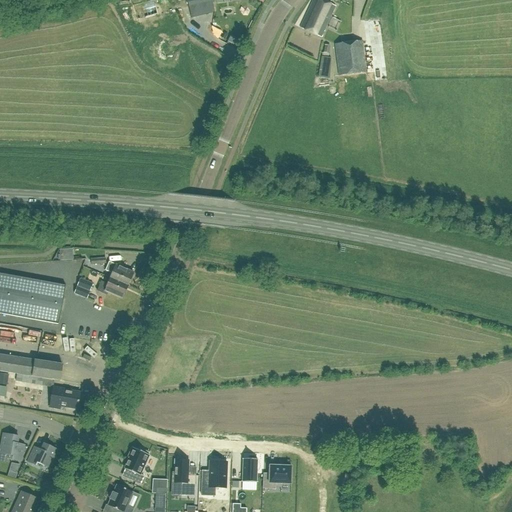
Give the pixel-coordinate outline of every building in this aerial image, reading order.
[(214,0),(189,0),(192,8),(215,2),(214,0)] [(333,7),(318,0),(310,0),(297,28),(319,38),(333,7)] [(138,17),(158,16),(157,3),(138,4),(138,17)] [(182,12),(186,23),(196,19),(192,9),(182,12)] [(344,44),(333,45),(337,76),(364,73),(360,42),(352,43),(351,37),(343,38),(344,44)] [(323,58),(323,78),(332,78),(332,58),(323,58)] [(110,278),(127,285),(133,273),(109,262),(106,268),(110,270),(111,269),(113,270),(110,278)] [(0,314),(59,325),(66,286),(0,274),(0,314)] [(80,278),(74,294),(87,299),(93,283),(80,278)] [(127,285),(110,278),(107,284),(101,281),(96,290),(105,294),(107,292),(121,298),(127,285)] [(18,341),(22,338),(15,329),(11,332),(18,341)] [(77,341),(70,344),(68,339),(64,340),(68,348),(72,346),(78,358),(84,356),(77,341)] [(86,344),(84,349),(95,355),(98,351),(86,344)] [(15,381),(52,388),(54,381),(59,382),(62,365),(0,355),(0,371),(16,375),(15,381)] [(0,395),(0,396),(8,398),(10,388),(1,387),(0,395)] [(79,394),(52,388),(49,408),(58,410),(59,407),(76,410),(79,394)] [(0,449),(0,463),(7,465),(8,459),(21,462),(24,446),(17,444),(18,438),(1,434),(0,435),(3,435),(0,449)] [(60,452),(44,445),(41,451),(34,448),(27,463),(34,466),(36,463),(51,470),(52,469),(49,468),(57,452),(59,453),(60,452)] [(125,479),(139,485),(142,477),(139,476),(149,454),(142,451),(141,453),(131,448),(126,458),(128,458),(123,469),(128,471),(125,479)] [(172,472),(171,480),(174,480),(174,483),(182,483),(181,496),(195,497),(196,476),(188,476),(188,461),(186,461),(186,459),(177,458),(177,461),(174,460),(174,472),(172,472)] [(243,459),(242,482),(256,483),(257,460),(243,459)] [(203,471),(202,496),(216,496),(216,488),(227,488),(228,463),(210,462),(210,472),(203,471)] [(263,474),(262,489),(274,489),(275,483),(290,484),(291,467),(269,466),(269,474),(263,474)] [(345,474),(341,485),(345,487),(349,476),(345,474)] [(131,511),(132,511),(124,507),(131,493),(124,490),(124,489),(117,486),(117,487),(115,486),(112,494),(110,493),(107,500),(109,500),(106,506),(113,509),(112,511),(131,511)] [(33,511),(39,501),(21,493),(12,511),(33,511)] [(155,507),(155,511),(164,511),(165,496),(157,495),(156,507),(155,507)]
